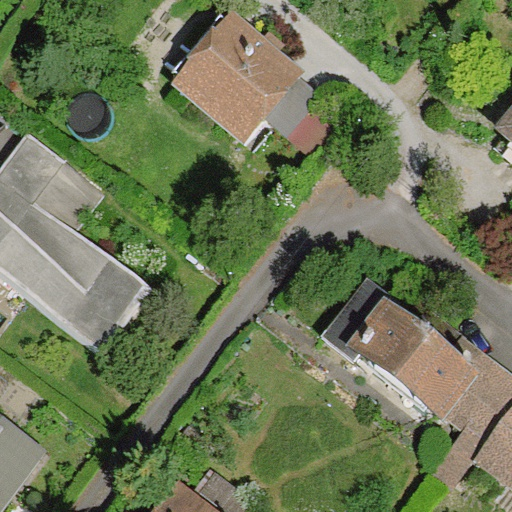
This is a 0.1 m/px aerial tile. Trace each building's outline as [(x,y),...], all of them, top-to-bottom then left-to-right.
[(300,84),(234,28),(179,93),(246,148),(300,84)] [(511,127),(496,146),(511,159),(511,127)] [(0,180),(0,281),(110,363),(160,297),(78,235),(107,197),(31,140),(0,180)] [(472,458),(511,487),(511,377),(463,342),(452,357),(391,311),(394,306),(364,284),(326,335),(348,351),(349,350),(435,414),(438,410),(467,431),(434,475),(450,487),(472,458)] [(0,424),(0,502),(38,454),(0,424)] [(201,511),(176,494),(162,511),(201,511)]
